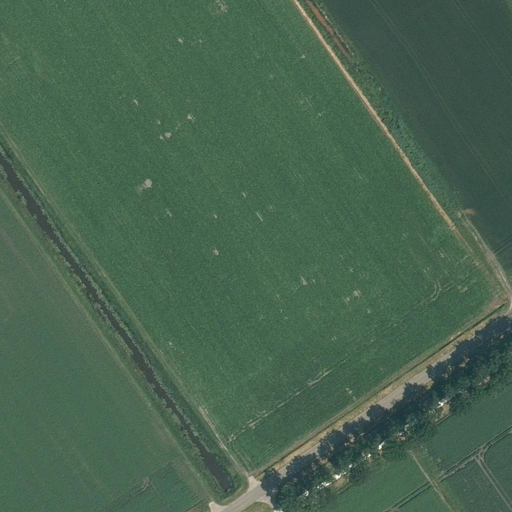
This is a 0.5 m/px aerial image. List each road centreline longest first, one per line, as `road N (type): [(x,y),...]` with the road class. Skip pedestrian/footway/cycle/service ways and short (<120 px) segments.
road 1 (track): [(215,511),(0,201)]
road 2 (tertiary): [(230,511),(511,317)]
